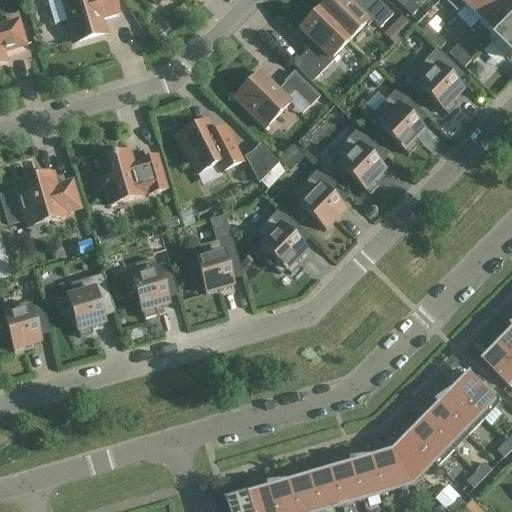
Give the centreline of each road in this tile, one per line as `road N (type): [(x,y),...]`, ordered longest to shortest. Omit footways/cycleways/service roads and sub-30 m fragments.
road 1 (residential): [(0,406),(307,314),(511,110)]
road 2 (residential): [(177,445),(359,391),(511,234)]
road 3 (residential): [(0,132),(172,81),(252,0)]
road 4 (residential): [(32,488),(177,445)]
